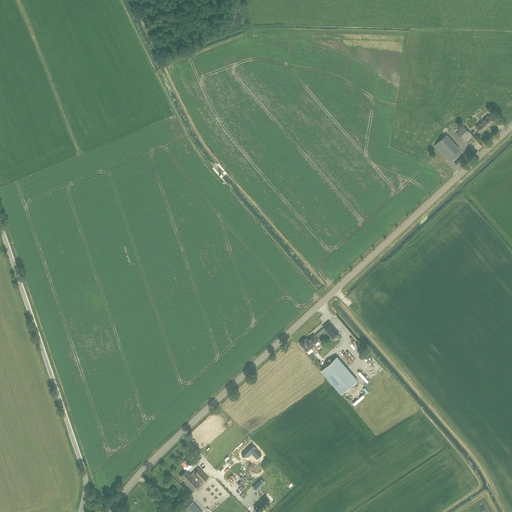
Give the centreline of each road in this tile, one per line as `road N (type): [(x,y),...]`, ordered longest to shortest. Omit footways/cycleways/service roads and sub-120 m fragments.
road 1 (tertiary): [(112,511),(160,455),(511,126)]
road 2 (unclassified): [(81,511),(82,466),(0,222)]
